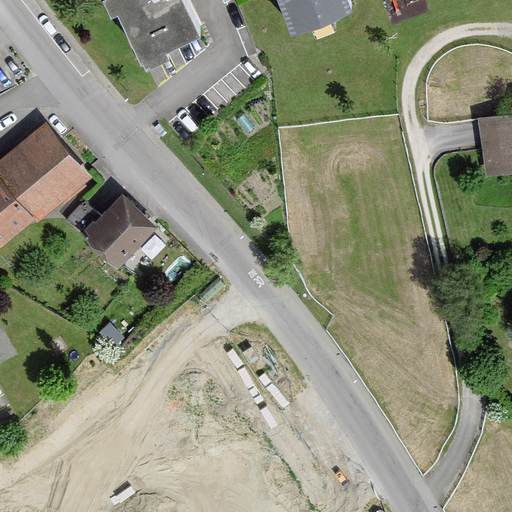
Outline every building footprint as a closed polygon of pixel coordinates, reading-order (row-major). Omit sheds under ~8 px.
[(202,22),(191,0),(109,0),(113,6),(121,2),(147,57),(171,46),(167,39),(202,22)] [(350,2),(349,0),(277,0),(289,27),(350,2)] [(511,96),(506,98),(509,113),(469,119),(477,173),(511,167),(511,96)] [(85,179),(38,122),(0,152),(0,237),(27,216),(32,223),(85,179)] [(148,227),(112,193),(72,234),(107,268),(148,227)] [(238,511),(294,477),(205,339),(113,397),(186,511),(238,511)] [(135,511),(78,422),(0,472),(0,502),(6,511),(135,511)]
